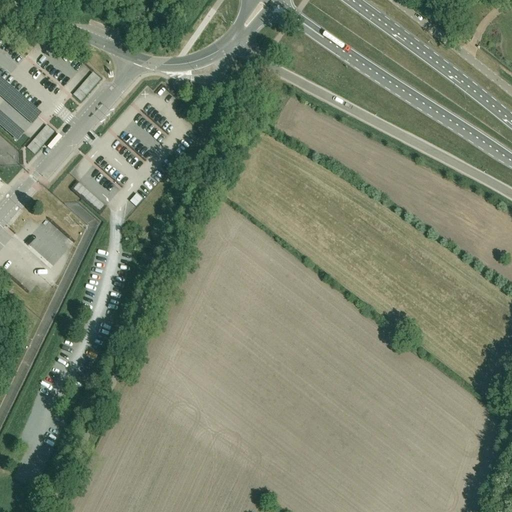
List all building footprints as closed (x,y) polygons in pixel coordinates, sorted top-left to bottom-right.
[(81,102),(100,80),(93,73),(73,96),(81,102)] [(41,117),(0,80),(0,98),(32,127),(41,117)] [(0,129),(17,144),(24,137),(0,115),(0,129)] [(47,126),(33,142),(27,148),(34,155),(54,133),(47,126)] [(100,213),(105,207),(79,184),(74,190),(100,213)]
